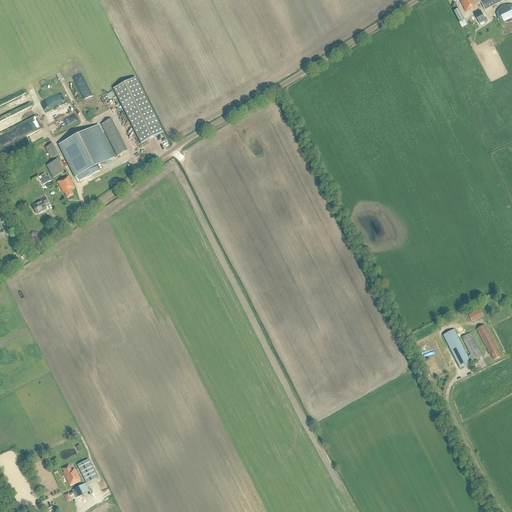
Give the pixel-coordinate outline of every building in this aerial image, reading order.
[(461,2),(466,12),(476,7),(475,6),(481,3),(485,10),(504,0),(483,0),(480,2),(479,0),(477,0),(473,2),(471,0),(464,0),(461,2)] [(511,7),(510,7),(509,6),(506,5),(505,5),(503,6),(502,6),(501,7),(500,8),(499,9),(498,10),(498,11),(497,13),(497,15),(497,16),(498,18),(498,19),(499,20),(501,21),(502,22),(503,22),(504,23),(505,23),(507,23),(509,23),(510,22),(511,21),(511,20),(511,7)] [(481,15),(479,12),(474,14),(479,24),(485,21),(482,15),(481,15)] [(163,133),(135,79),(112,90),(140,145),(163,133)] [(73,103),(50,113),(53,122),(59,120),(58,117),(76,110),(73,103)] [(80,113),(56,123),(59,131),(84,121),(80,113)] [(110,120),(101,125),(117,157),(126,152),(110,120)] [(100,171),(97,166),(114,158),(97,126),(59,146),(75,178),(77,177),(80,182),(100,171)] [(36,141),(49,137),(47,131),(34,134),(36,141)] [(58,156),(52,145),(45,148),(51,159),(58,156)] [(46,167),(52,179),(63,173),(57,161),(46,167)] [(43,185),(51,181),(48,176),(46,177),(45,174),(41,176),(43,179),(40,180),(43,185)] [(73,195),(71,190),(75,188),(69,176),(57,182),(63,194),(64,194),(67,198),(73,195)] [(40,203),(32,206),(37,214),(46,209),(44,205),(48,203),(45,198),(39,201),(40,203)] [(468,315),(471,322),(483,317),(479,310),(468,315)] [(497,349),(485,325),(476,330),(490,355),(491,354),(494,360),(500,357),(496,349),(497,349)] [(470,362),(454,330),(443,336),(459,368),(470,362)] [(470,333),(461,338),(470,355),(468,356),(471,362),(482,357),(470,333)] [(97,478),(88,460),(76,466),(86,484),(97,478)] [(63,469),(64,473),(63,473),(70,486),(80,481),(74,470),(71,471),(69,466),(63,469)] [(85,484),(72,490),(73,492),(68,495),(69,497),(74,494),(76,498),(89,492),(85,484)] [(95,497),(103,492),(104,495),(107,493),(105,490),(103,491),(100,486),(92,492),(95,497)]
